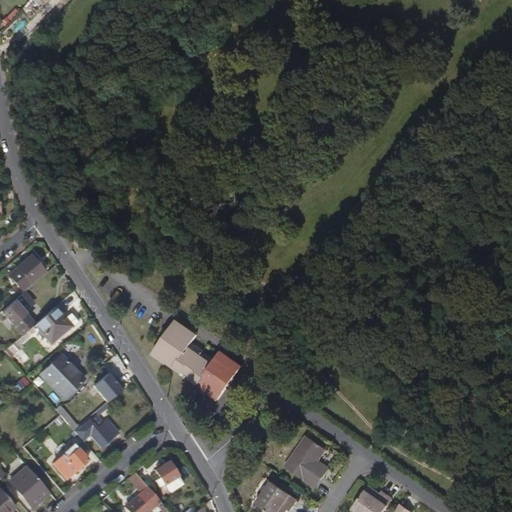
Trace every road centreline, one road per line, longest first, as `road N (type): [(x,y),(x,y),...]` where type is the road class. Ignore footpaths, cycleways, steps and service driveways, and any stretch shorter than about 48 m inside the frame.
road 1 (residential): [(172,421),(42,217)]
road 2 (residential): [(373,454),(285,391),(204,468)]
road 3 (unknown): [(118,280),(248,364),(279,397)]
road 4 (residential): [(66,511),(172,421)]
road 5 (residential): [(42,217),(13,158),(0,91)]
